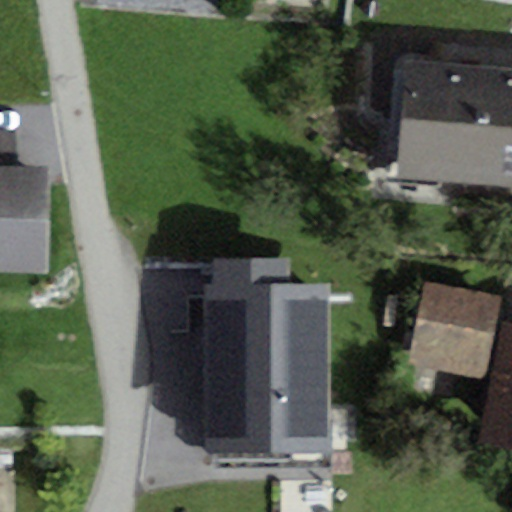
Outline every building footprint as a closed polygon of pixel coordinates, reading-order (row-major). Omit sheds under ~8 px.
[(511,85),(390,75),(380,185),(511,197),(511,85)] [(36,180),(0,179),(0,285),(35,285),(36,180)] [(283,262),(212,262),(212,446),(325,445),(324,288),(284,289),(283,262)] [(495,299),(430,286),(416,356),(481,369),(495,299)] [(511,333),(506,332),(487,438),(511,442),(511,333)] [(11,511),(12,366),(0,365),(0,511),(11,511)]
